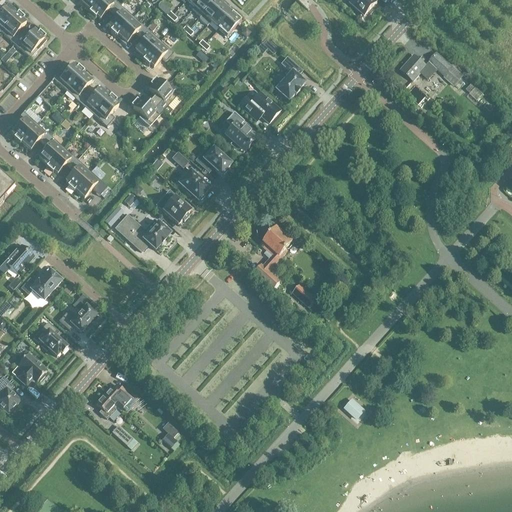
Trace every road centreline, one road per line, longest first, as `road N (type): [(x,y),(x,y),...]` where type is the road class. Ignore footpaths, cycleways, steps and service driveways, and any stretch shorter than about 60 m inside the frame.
road 1 (tertiary): [(130,329),(426,0)]
road 2 (tertiary): [(22,449),(130,329)]
road 3 (residential): [(72,48),(90,28),(146,78),(127,99)]
